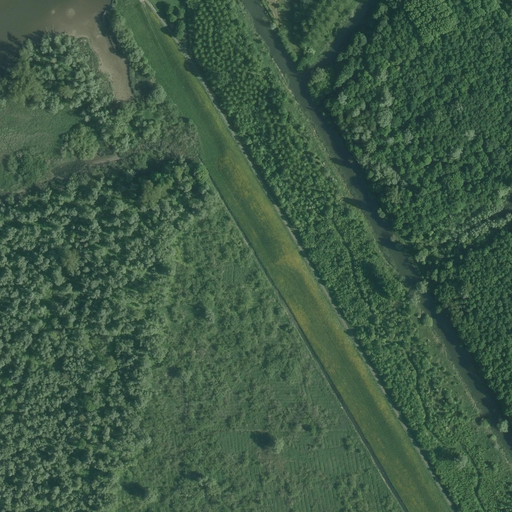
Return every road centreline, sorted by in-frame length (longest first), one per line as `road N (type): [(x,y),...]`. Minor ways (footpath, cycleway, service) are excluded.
road 1 (unknown): [(204,0),(216,54),(264,77),(290,178),(331,193),(333,225),(370,307),(372,339),(403,344),(416,368),(425,426),(445,447),(464,449),(484,511)]
road 2 (track): [(511,424),(322,100)]
